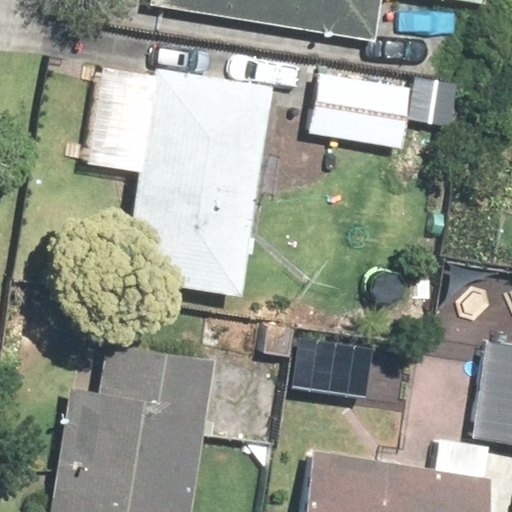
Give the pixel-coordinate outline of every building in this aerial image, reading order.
[(370,0),(144,0),(364,38),(370,0)] [(471,0),(384,0),(382,21),(468,30),(471,0)] [(229,283),(257,79),(89,55),(75,157),(129,164),(114,267),(229,283)] [(399,77),(308,66),(301,124),(392,135),(399,77)] [(457,430),(482,433),(511,437),(511,256),(438,247),(426,337),(469,343),(457,430)] [(83,383),(56,378),(35,511),(181,511),(195,428),(241,435),(253,356),(91,331),(83,383)] [(423,451),(295,434),(284,511),(471,511),(482,433),(457,430),(427,426),(423,451)]
